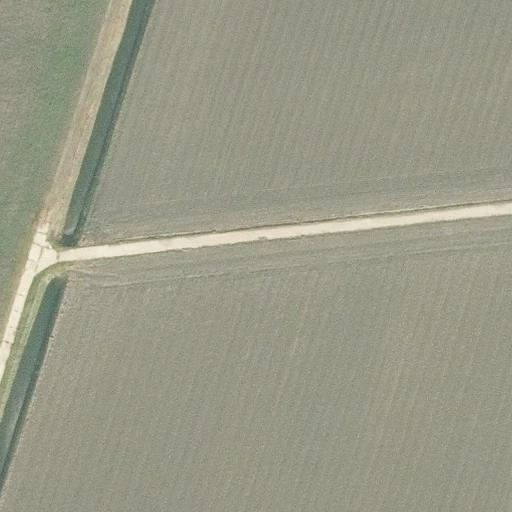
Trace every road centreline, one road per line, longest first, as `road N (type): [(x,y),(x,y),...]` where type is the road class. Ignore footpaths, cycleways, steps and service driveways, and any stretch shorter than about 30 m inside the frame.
road 1 (track): [(32,258),(511,208)]
road 2 (track): [(0,364),(42,226)]
